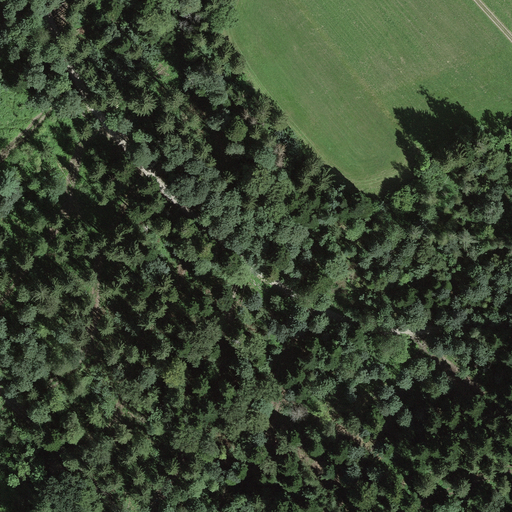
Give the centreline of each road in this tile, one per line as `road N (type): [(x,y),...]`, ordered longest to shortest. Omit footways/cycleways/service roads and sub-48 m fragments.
road 1 (track): [(36,0),(116,135),(291,293),(378,333),(511,319)]
road 2 (track): [(0,410),(110,511)]
